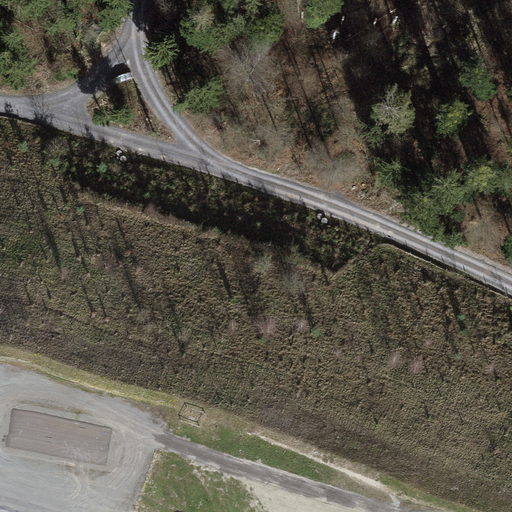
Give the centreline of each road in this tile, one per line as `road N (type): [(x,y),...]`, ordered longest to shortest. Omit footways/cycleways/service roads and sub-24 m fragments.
road 1 (track): [(41,109),(330,204),(511,280)]
road 2 (track): [(199,163),(151,89),(134,46),(141,0)]
